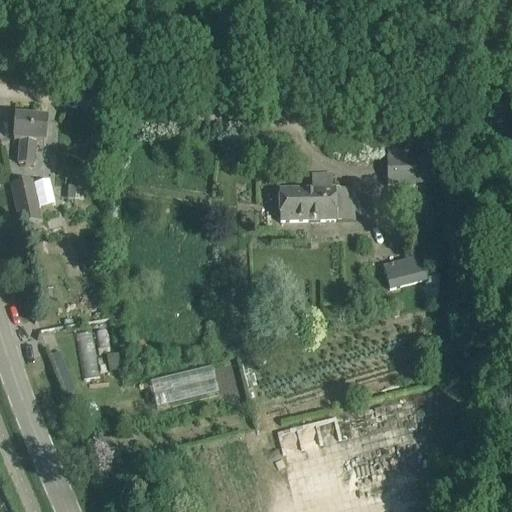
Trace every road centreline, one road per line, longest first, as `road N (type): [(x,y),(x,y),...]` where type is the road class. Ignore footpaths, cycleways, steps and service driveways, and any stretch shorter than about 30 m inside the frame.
road 1 (unclassified): [(511,117),(0,90)]
road 2 (tertiary): [(63,511),(0,332)]
